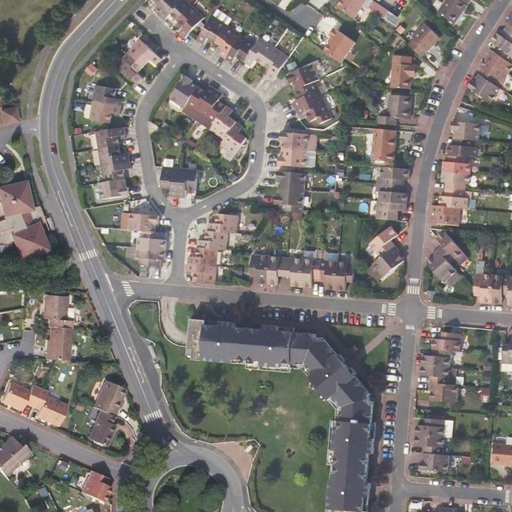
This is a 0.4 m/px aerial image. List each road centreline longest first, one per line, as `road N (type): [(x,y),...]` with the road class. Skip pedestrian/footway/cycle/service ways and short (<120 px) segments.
road 1 (residential): [(409,310),(437,119),(454,76),(506,0)]
road 2 (secondary): [(104,294),(53,168),(47,125),(66,54),(116,0)]
road 3 (residential): [(175,221),(251,183),(259,115),(226,78),(182,54)]
road 4 (residential): [(170,290),(409,310)]
road 5 (residential): [(182,54),(140,123),(151,189),(175,221)]
road 6 (residential): [(394,487),(409,310)]
road 7 (residential): [(0,419),(146,482)]
road 8 (secondary): [(154,416),(104,294)]
